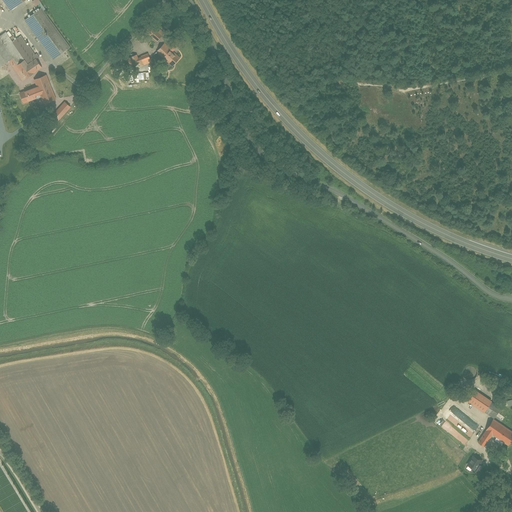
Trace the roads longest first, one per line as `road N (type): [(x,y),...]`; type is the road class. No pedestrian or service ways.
road 1 (residential): [(188,0),(262,155),(511,299)]
road 2 (primary): [(202,0),(259,89),(340,170),(415,219),(506,257)]
